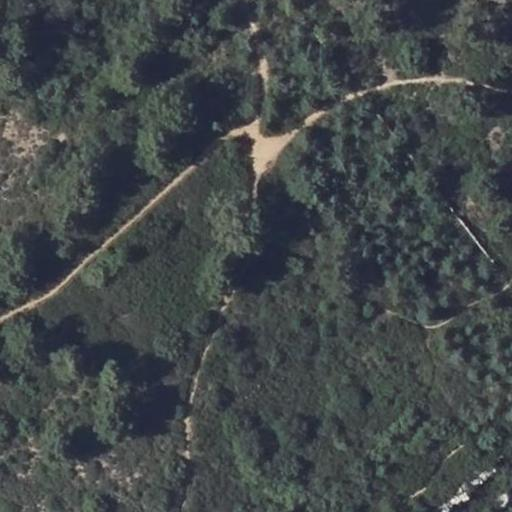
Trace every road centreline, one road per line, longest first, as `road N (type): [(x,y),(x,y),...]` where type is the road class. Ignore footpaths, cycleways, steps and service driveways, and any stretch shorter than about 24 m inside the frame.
road 1 (track): [(178,511),(189,378),(242,275),(249,128),(263,81),(245,0)]
road 2 (track): [(249,128),(168,179),(45,291),(0,311)]
